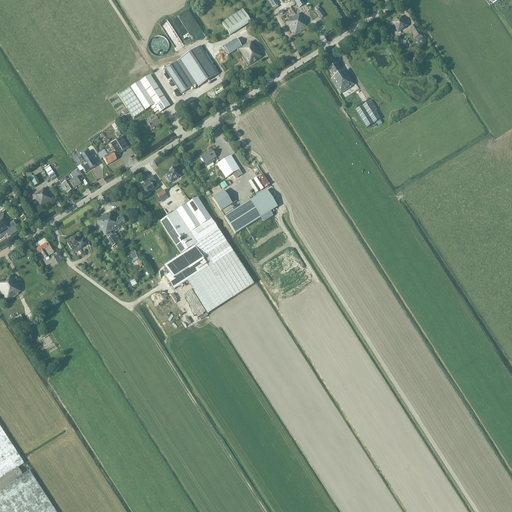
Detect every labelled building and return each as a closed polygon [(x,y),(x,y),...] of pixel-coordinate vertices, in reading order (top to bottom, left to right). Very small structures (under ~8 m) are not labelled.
[(316,12),(321,19),(324,17),(319,9),(316,12)] [(229,36),(250,23),(242,10),(221,24),(229,36)] [(299,14),(286,23),(292,33),(293,32),(295,36),(308,28),(299,14)] [(392,23),(399,35),(401,34),(400,32),(406,28),(405,28),(408,26),(402,16),(392,23)] [(416,42),(417,42),(418,41),(417,43),(418,45),(419,46),(421,47),(423,46),(425,46),(426,44),(426,42),(426,41),(425,39),(423,38),(421,36),(422,35),(421,35),(414,39),(416,41),(416,42)] [(236,39),(224,47),(229,55),(241,47),(236,39)] [(247,44),(237,51),(247,67),(261,58),(251,42),(248,45),(247,44)] [(200,46),(165,69),(181,94),(195,85),(197,88),(218,74),(219,73),(218,70),(216,71),(200,46)] [(351,87),(353,85),(354,84),(346,70),(343,72),(338,64),(329,69),(334,78),(331,80),(340,94),(351,87)] [(170,106),(150,75),(130,88),(118,96),(133,119),(145,111),(151,107),(154,113),(158,111),(159,113),(170,106)] [(381,120),(370,102),(356,111),(367,128),(381,120)] [(159,123),(154,116),(145,121),(151,130),(155,127),(153,126),(155,125),(156,126),(159,123)] [(116,155),(117,156),(129,148),(122,137),(110,144),(115,152),(112,154),(112,153),(103,158),(107,166),(116,160),(114,157),(116,155)] [(98,153),(100,158),(107,154),(104,150),(98,153)] [(205,165),(216,158),(211,151),(207,154),(207,155),(201,159),(205,165)] [(87,152),(87,153),(83,155),(77,158),(81,163),(83,162),(85,166),(82,168),(83,170),(85,173),(89,171),(96,167),(96,166),(98,165),(91,153),(88,155),(87,152)] [(226,179),(238,171),(239,170),(231,156),(217,165),(226,179)] [(56,178),(49,165),(44,169),(51,181),(56,178)] [(177,171),(177,172),(174,168),(170,171),(171,172),(170,172),(170,173),(169,173),(168,174),(166,176),(171,183),(180,176),(177,171)] [(73,180),(69,183),(73,189),(80,185),(76,179),(80,177),(76,171),(70,175),(73,180)] [(154,190),(159,187),(152,176),(145,181),(147,185),(142,188),(146,194),(153,189),(154,190)] [(33,188),(38,185),(33,177),(28,180),(33,188)] [(67,181),(63,184),(60,186),(62,189),(64,188),(67,194),(73,190),(67,181)] [(30,200),(34,205),(37,210),(51,200),(44,188),(36,194),(32,197),(33,198),(30,200)] [(161,202),(168,198),(163,190),(156,195),(161,202)] [(221,212),(229,207),(232,205),(223,191),(212,198),(221,212)] [(273,216),(270,212),(277,207),(266,191),(249,202),(260,218),(263,223),(273,216)] [(218,230),(197,198),(160,222),(174,244),(186,235),(188,238),(176,247),(181,255),(194,246),(218,230)] [(260,218),(249,202),(224,218),(235,235),(260,218)] [(105,236),(120,226),(125,223),(121,216),(116,219),(112,212),(108,214),(107,214),(96,221),(98,224),(96,226),(97,228),(99,227),(105,236)] [(0,239),(18,227),(14,221),(9,224),(1,213),(0,213),(0,239)] [(253,284),(218,230),(194,246),(207,267),(229,300),(253,284)] [(119,239),(114,232),(109,236),(114,242),(119,239)] [(76,237),(67,242),(70,246),(72,250),(79,246),(81,249),(87,245),(83,239),(79,242),(76,237)] [(45,259),(56,252),(49,242),(46,245),(45,244),(37,249),(40,254),(40,253),(45,259)] [(207,267),(194,246),(181,255),(164,266),(169,274),(165,277),(169,282),(174,290),(187,282),(207,267)] [(137,255),(134,250),(127,255),(129,260),(137,255)] [(57,255),(54,257),(58,264),(62,262),(57,255)] [(229,300),(207,267),(187,282),(208,314),(229,300)] [(21,292),(11,275),(0,282),(0,291),(6,302),(18,295),(17,294),(21,292)] [(14,325),(23,319),(20,315),(19,316),(17,312),(9,317),(12,320),(11,321),(14,325)] [(0,479),(18,468),(24,464),(0,426),(0,479)] [(0,489),(22,475),(18,468),(0,479),(0,489)] [(55,511),(29,471),(22,475),(0,489),(0,511),(55,511)]
